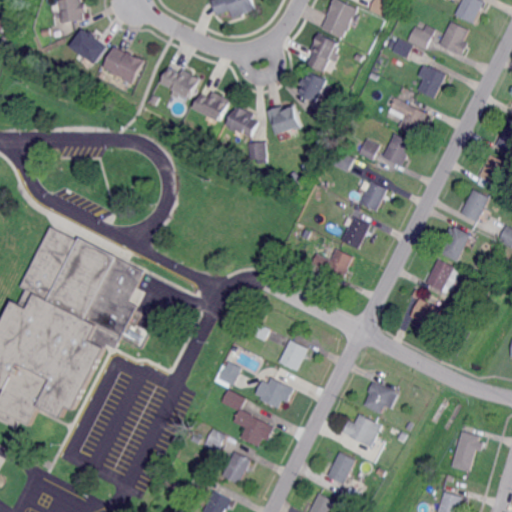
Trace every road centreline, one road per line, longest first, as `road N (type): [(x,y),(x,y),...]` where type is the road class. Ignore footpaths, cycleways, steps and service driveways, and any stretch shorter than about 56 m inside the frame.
road 1 (residential): [(511,37),(364,330)]
road 2 (residential): [(511,397),(447,375),(268,280),(250,277),(222,289)]
road 3 (residential): [(364,330),(272,511)]
road 4 (residential): [(298,0),(276,35),(240,52),(210,49),(162,24)]
